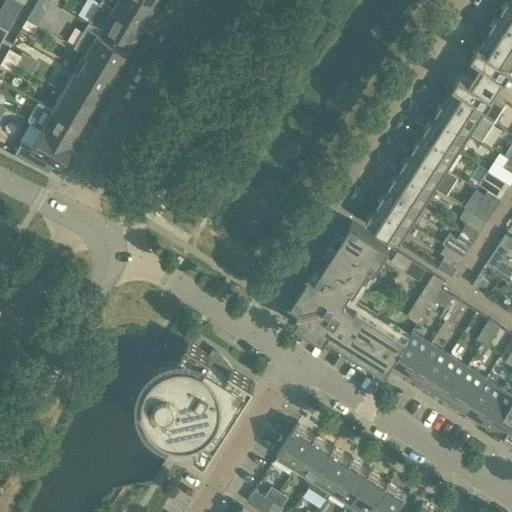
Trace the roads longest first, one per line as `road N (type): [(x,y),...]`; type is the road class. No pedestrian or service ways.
road 1 (residential): [(250,332),(463,0)]
road 2 (tertiary): [(110,248),(139,215),(266,0)]
road 3 (residential): [(73,216),(204,0)]
road 4 (tertiary): [(0,459),(108,272),(110,248)]
road 5 (residential): [(487,484),(292,360)]
road 6 (residential): [(198,511),(292,360)]
road 7 (residential): [(250,332),(110,248)]
road 8 (residential): [(0,341),(73,216)]
